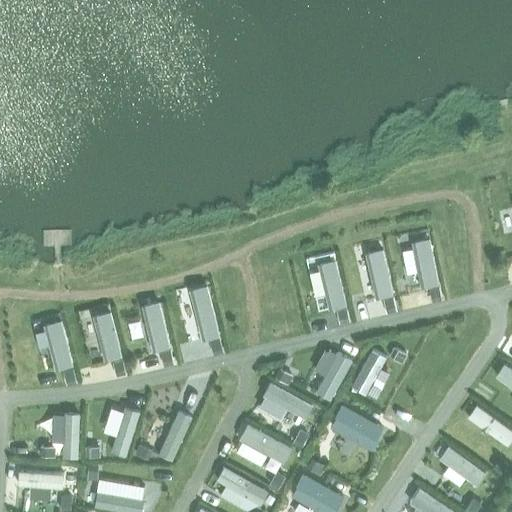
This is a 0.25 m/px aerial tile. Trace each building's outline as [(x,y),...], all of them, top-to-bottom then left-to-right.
[(439,286),(430,288),(433,302),(442,300),(439,286)] [(394,297),(384,299),(388,312),(397,310),(394,297)] [(347,308),(337,310),(341,323),(350,321),(347,308)] [(221,338),(211,340),(215,354),(225,351),(221,338)] [(394,344),(390,353),(402,360),(407,351),(394,344)] [(172,350),(162,352),(166,366),(175,364),(172,350)] [(124,360),(115,362),(118,376),(127,374),(124,360)] [(281,367),(276,375),(287,381),(292,373),(281,367)] [(75,368),(65,371),(68,383),(78,381),(75,368)] [(301,428),(294,440),(302,444),(309,432),(301,428)] [(140,444),(136,453),(148,459),(152,450),(140,444)] [(42,445),(42,456),(56,457),(57,446),(42,445)] [(86,445),(86,456),(100,457),(101,446),(86,445)] [(500,456),(492,467),(500,473),(508,462),(500,456)] [(313,458),(308,467),(320,474),(325,465),(313,458)] [(89,463),(88,477),(98,478),(99,463),(89,463)] [(275,471),(269,482),(278,487),(284,477),(275,471)] [(63,495),(62,508),(72,508),(73,495),(63,495)] [(472,497),(465,508),(470,511),(475,511),(481,503),(472,497)]
